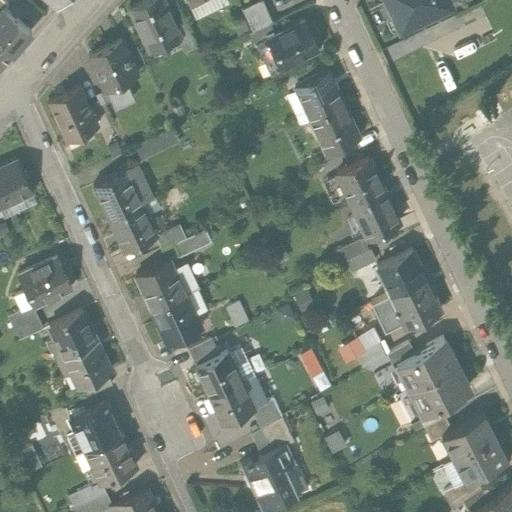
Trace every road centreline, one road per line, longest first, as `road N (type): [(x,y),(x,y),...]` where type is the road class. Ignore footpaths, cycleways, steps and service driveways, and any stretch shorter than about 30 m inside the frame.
road 1 (residential): [(511,374),(335,0)]
road 2 (residential): [(12,86),(166,414)]
